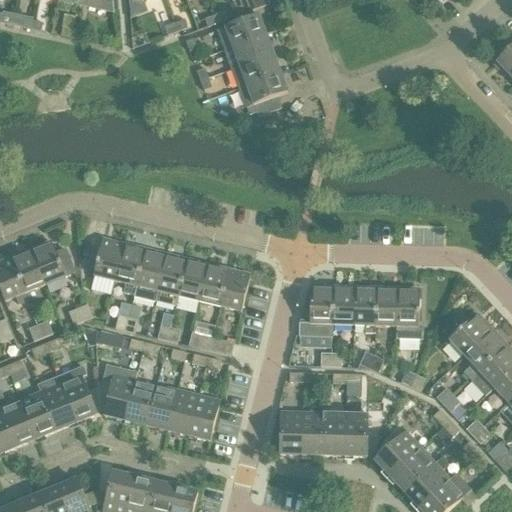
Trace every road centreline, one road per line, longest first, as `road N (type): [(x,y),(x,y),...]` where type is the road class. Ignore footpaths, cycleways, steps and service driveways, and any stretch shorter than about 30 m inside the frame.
road 1 (residential): [(301,253),(77,200),(0,232)]
road 2 (residential): [(234,511),(301,253)]
road 3 (residential): [(511,300),(484,271),(455,257),(301,253)]
road 4 (residential): [(445,56),(335,99),(298,0)]
